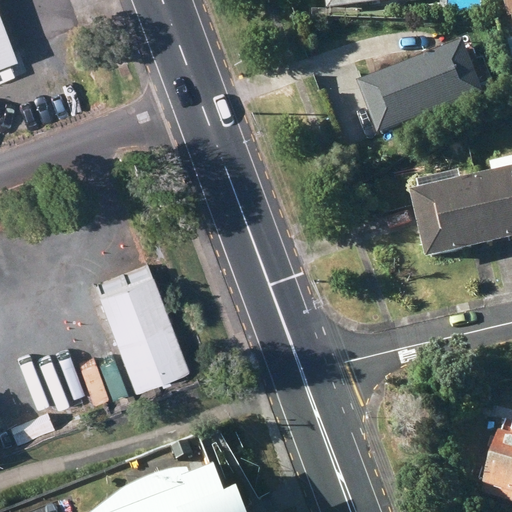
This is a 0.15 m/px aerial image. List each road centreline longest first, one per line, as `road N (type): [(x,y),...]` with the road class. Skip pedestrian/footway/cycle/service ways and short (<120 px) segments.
road 1 (primary): [(161,0),(305,379)]
road 2 (residential): [(305,379),(511,325)]
road 3 (primary): [(305,379),(355,511)]
